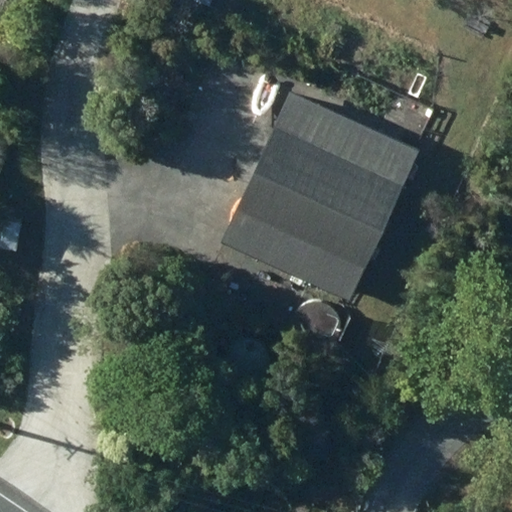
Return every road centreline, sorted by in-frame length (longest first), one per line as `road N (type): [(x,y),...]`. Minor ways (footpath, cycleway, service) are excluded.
road 1 (unknown): [(0,404),(16,0)]
road 2 (unknown): [(250,511),(357,333),(391,309),(434,297),(511,315)]
